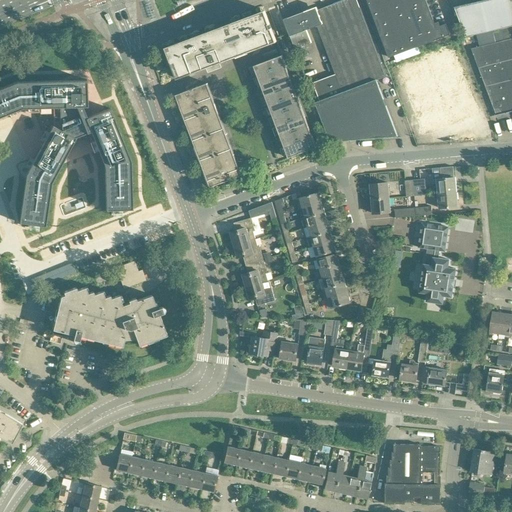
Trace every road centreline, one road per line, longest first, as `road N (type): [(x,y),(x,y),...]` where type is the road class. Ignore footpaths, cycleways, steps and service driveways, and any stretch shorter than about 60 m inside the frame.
road 1 (tertiary): [(459,417),(216,379)]
road 2 (residential): [(13,242),(22,263),(39,269),(186,210)]
road 3 (tertiary): [(186,210),(123,39)]
road 4 (residential): [(340,163),(511,147)]
road 5 (tertiary): [(70,441),(112,416),(199,397),(216,379)]
road 6 (residential): [(190,219),(340,163)]
road 7 (tertiary): [(196,374),(125,398),(64,433)]
road 8 (residential): [(367,302),(372,278),(340,163)]
road 9 (unclassified): [(243,0),(123,39)]
